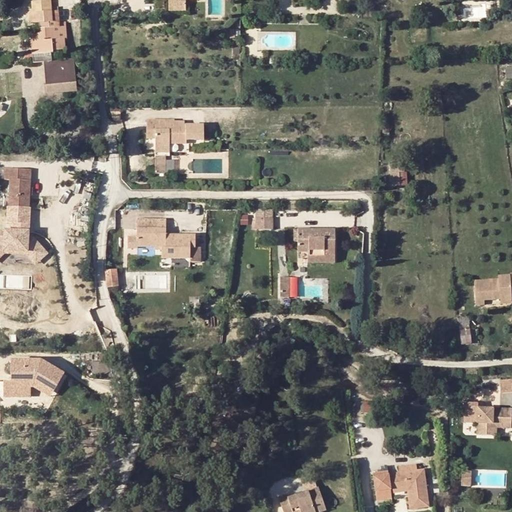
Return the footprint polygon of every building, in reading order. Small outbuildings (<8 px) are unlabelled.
[(47,95),(62,94),(61,84),(76,83),(74,59),(53,60),(53,51),(65,50),(64,25),(58,25),(57,11),(52,11),(51,1),(31,2),(32,12),(29,12),(30,23),(39,23),(53,22),(53,27),(39,28),(39,30),(35,34),(31,35),(33,62),(43,62),(47,95)] [(76,83),(61,84),(62,94),(77,92),(76,83)] [(83,117),(66,117),(66,131),(83,131),(83,117)] [(177,130),(167,130),(167,120),(146,120),(147,131),(155,131),(155,138),(155,147),(170,147),(170,144),(180,144),(180,140),(186,139),(204,139),(204,125),(186,126),(186,122),(177,122),(177,130)] [(177,122),(177,120),(167,120),(167,130),(177,130),(177,122)] [(156,160),(156,173),(165,173),(165,160),(156,160)] [(399,172),(405,172),(404,164),(390,164),(391,186),(400,186),(399,172)] [(10,206),(27,207),(29,207),(29,195),(30,187),(30,169),(5,168),(5,179),(9,179),(8,206),(10,206)] [(273,218),(256,218),(256,229),(273,229),(273,218)] [(162,247),(162,249),(162,257),(190,258),(190,247),(195,247),(195,235),(166,235),(166,219),(137,219),(138,236),(128,236),(128,248),(137,248),(138,246),(155,246),(162,247)] [(323,258),(335,258),(335,229),(298,229),(298,251),(308,251),(308,255),(323,256),(323,258)] [(28,231),(5,230),(5,238),(0,237),(0,256),(5,252),(5,250),(27,251),(26,253),(33,261),(44,251),(33,239),(28,239),(28,231)] [(190,247),(190,258),(190,264),(201,263),(201,235),(195,235),(195,247),(190,247)] [(44,251),(33,261),(36,264),(47,254),(44,251)] [(105,270),(107,287),(118,285),(116,272),(116,268),(105,270)] [(511,294),(510,275),(499,276),(499,279),(475,280),(477,305),(485,305),(484,300),(500,299),(500,295),(511,295),(511,294)] [(280,293),(289,293),(289,278),(280,278),(280,293)] [(501,304),(511,302),(511,299),(511,295),(500,295),(500,299),(501,304)] [(460,329),(470,327),(468,318),(459,320),(460,329)] [(470,327),(460,329),(462,344),(471,343),(470,327)] [(41,361),(11,360),(11,382),(4,382),(4,396),(31,396),(31,386),(31,382),(39,382),(54,391),(64,374),(41,361)] [(511,390),(511,378),(501,379),(502,391),(511,390)] [(39,382),(31,382),(31,386),(34,386),(51,397),(54,391),(39,382)] [(222,383),(218,389),(224,393),(229,387),(222,383)] [(511,425),(511,407),(478,405),(478,401),(464,401),(463,420),(477,421),(476,432),(496,433),(496,424),(511,425)] [(406,486),(407,490),(409,506),(429,503),(425,469),(417,470),(416,464),(399,466),(399,472),(389,474),(388,470),(374,472),(378,500),(392,498),(391,492),(390,488),(406,486)] [(467,466),(466,481),(475,481),(476,467),(467,466)] [(299,506),(300,511),(320,511),(326,510),(318,487),(289,498),(287,494),(279,497),(284,511),(293,511),(292,509),(299,506)]
